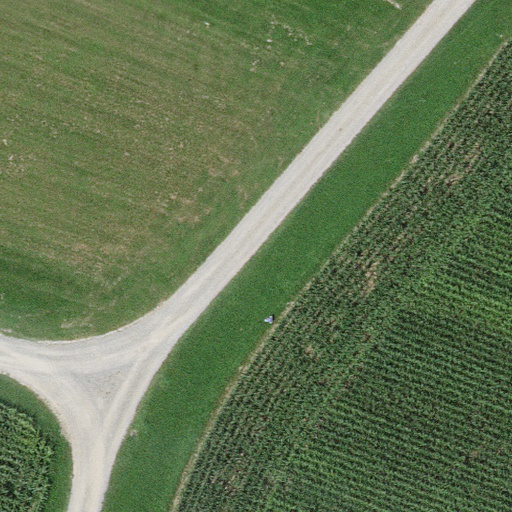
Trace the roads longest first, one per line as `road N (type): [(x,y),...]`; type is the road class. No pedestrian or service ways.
road 1 (track): [(0,357),(106,391),(449,0)]
road 2 (track): [(106,391),(82,511)]
